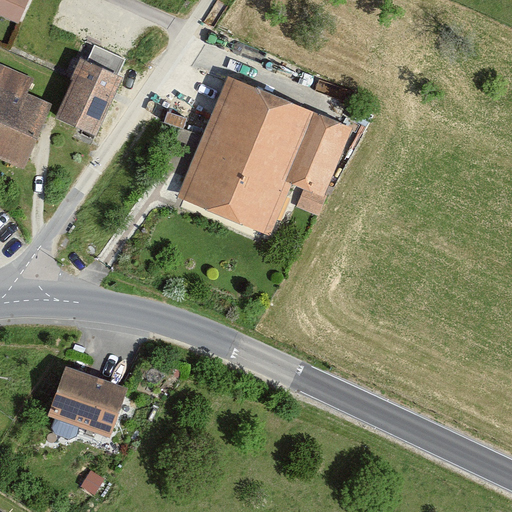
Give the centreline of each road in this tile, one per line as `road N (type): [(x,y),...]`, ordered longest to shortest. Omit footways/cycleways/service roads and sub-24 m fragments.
road 1 (tertiary): [(511,476),(210,336),(123,309),(21,300)]
road 2 (residential): [(21,300),(33,258),(207,0)]
